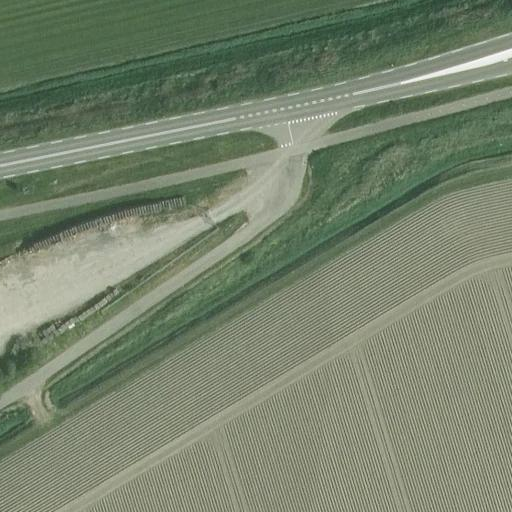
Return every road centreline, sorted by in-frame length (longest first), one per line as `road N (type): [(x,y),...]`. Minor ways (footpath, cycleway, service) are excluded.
road 1 (unclassified): [(0,397),(218,252),(266,208),(289,155),(288,108)]
road 2 (secondary): [(0,166),(288,108)]
road 3 (secondary): [(511,43),(398,84)]
